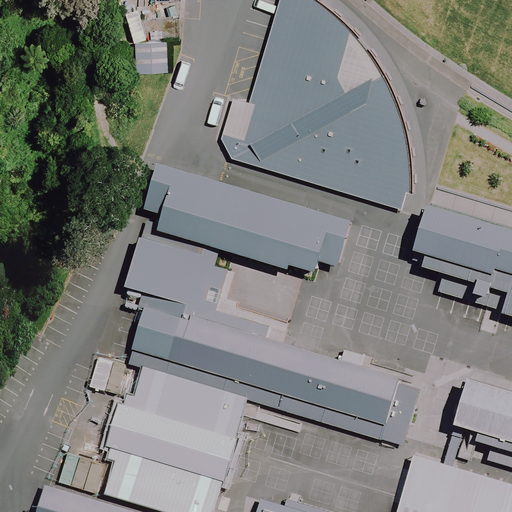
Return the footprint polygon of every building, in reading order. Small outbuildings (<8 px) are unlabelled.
[(230,155),(268,165),(404,207),(416,194),(420,178),(419,143),(401,91),(369,45),(332,10),(316,0),(287,0),(257,100),(240,95),(224,136),(230,155)] [(119,40),(120,77),(165,76),(165,39),(119,40)] [(357,226),(175,177),(165,215),(142,299),(225,321),(240,266),(339,293),(357,226)] [(511,225),(429,200),(408,266),(511,297),(511,225)] [(400,363),(412,324),(308,291),(295,330),(400,363)] [(415,386),(154,307),(136,363),(398,442),(415,386)] [(110,491),(180,511),(232,511),(265,404),(147,369),(110,491)] [(511,387),(470,375),(452,433),(511,451),(511,387)] [(511,511),(511,485),(430,460),(414,511),(511,511)] [(170,511),(57,478),(46,511),(170,511)] [(307,511),(262,498),(257,511),(307,511)]
